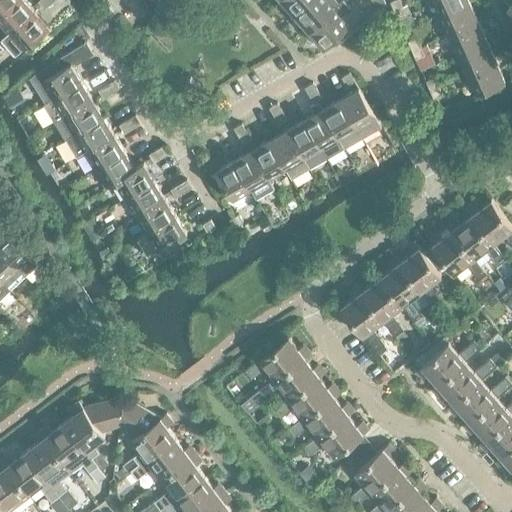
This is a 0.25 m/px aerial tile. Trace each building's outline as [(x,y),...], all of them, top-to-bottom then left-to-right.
[(0,0),(0,12),(14,0),(0,0)] [(14,0),(0,12),(0,21),(9,32),(35,9),(27,0),(14,0)] [(284,0),(295,12),(308,0),(284,0)] [(308,0),(295,12),(309,28),(340,2),(339,2),(337,0),(308,0)] [(340,2),(309,28),(324,46),(349,24),(341,15),(351,6),(345,0),(341,0),(339,2),(340,2)] [(391,0),(395,9),(402,5),(400,0),(391,0)] [(434,0),(440,12),(466,0),(434,0)] [(466,0),(440,12),(449,32),(478,19),(470,0),(466,0)] [(402,5),(395,9),(398,17),(406,13),(402,5)] [(35,9),(9,32),(2,38),(16,54),(50,25),(35,9)] [(449,32),(458,52),(487,38),(478,19),(449,32)] [(409,40),(413,48),(420,44),(417,36),(409,40)] [(458,52),(466,71),(496,58),(487,38),(458,52)] [(30,76),(46,102),(83,80),(73,64),(94,52),(87,40),(37,71),(30,76)] [(420,44),(413,48),(416,56),(424,53),(420,44)] [(496,58),(466,71),(476,92),(506,79),(496,58)] [(342,75),(347,83),(354,79),(350,71),(342,75)] [(427,79),(430,88),(438,84),(434,76),(427,79)] [(115,79),(107,83),(111,91),(119,86),(115,79)] [(45,103),(55,120),(94,97),(83,80),(46,102),(45,103)] [(305,86),(310,94),(318,89),(313,81),(305,86)] [(111,91),(107,83),(99,88),(104,96),(111,91)] [(438,84),(430,88),(434,96),(442,92),(438,84)] [(341,97),(363,136),(382,126),(359,87),(341,97)] [(305,118),(328,157),(345,147),(323,107),(323,108),(318,100),(322,97),(318,89),(310,94),(315,102),(311,104),(315,112),(305,118)] [(66,138),(74,133),(104,114),(94,97),(55,120),(66,138)] [(323,107),(345,147),(363,136),(341,97),(323,107)] [(270,106),(274,114),(282,110),(277,102),(270,106)] [(282,110),(274,114),(279,122),(283,120),(286,118),(282,110)] [(136,113),(128,118),(133,126),(141,121),(136,113)] [(74,133),(85,150),(115,132),(104,114),(74,133)] [(133,126),(128,118),(120,123),(125,131),(133,126)] [(288,128),(310,167),(328,157),(305,118),(291,126),(286,118),(283,120),(288,128)] [(234,126),(239,134),(247,130),(242,122),(234,126)] [(288,128),(270,138),(292,177),(310,167),(288,128)] [(247,130),(239,134),(244,142),(251,138),(247,130)] [(85,150),(95,167),(125,149),(115,132),(85,150)] [(270,138),(252,148),(270,178),(286,169),(291,177),(292,177),(270,138)] [(165,143),(157,147),(162,155),(170,150),(165,143)] [(162,155),(157,147),(150,152),(154,160),(162,155)] [(252,148),(235,158),(252,189),(270,178),(252,148)] [(95,167),(106,185),(144,161),(144,160),(135,165),(125,149),(95,167)] [(252,189),(235,158),(216,169),(233,199),(252,189)] [(115,181),(125,197),(155,179),(144,161),(106,185),(107,186),(115,181)] [(187,178),(179,183),(184,191),(192,186),(187,178)] [(125,197),(136,214),(166,196),(155,179),(125,197)] [(184,191),(179,183),(171,187),(176,195),(184,191)] [(136,214),(146,232),(176,214),(166,196),(136,214)] [(467,207),(471,213),(472,213),(494,241),(505,233),(511,242),(511,223),(492,197),(480,207),(475,201),(467,207)] [(231,218),(235,225),(243,221),(238,213),(231,218)] [(448,222),(452,228),(453,227),(474,256),(487,272),(481,263),(491,255),(498,264),(506,257),(494,241),(472,213),(471,213),(461,221),(456,215),(448,222)] [(176,214),(146,232),(138,237),(149,255),(187,232),(176,214)] [(92,216),(82,223),(93,241),(104,234),(92,216)] [(204,222),(208,230),(216,225),(211,218),(204,222)] [(0,230),(0,246),(23,271),(22,271),(25,274),(41,259),(10,226),(3,233),(0,230)] [(433,242),(447,262),(454,271),(466,262),(479,278),(487,272),(474,256),(453,227),(452,228),(442,236),(437,230),(429,236),(433,242)] [(411,252),(400,260),(422,288),(421,289),(434,305),(442,299),(430,282),(442,273),(438,269),(447,262),(433,242),(423,250),(420,245),(419,245),(415,239),(407,246),(411,252)] [(0,276),(8,285),(22,271),(23,271),(0,246),(0,276)] [(392,266),(381,274),(381,275),(403,303),(402,303),(415,319),(423,313),(411,297),(421,289),(422,288),(400,260),(396,254),(388,260),(392,266)] [(373,281),(362,289),(384,318),(383,318),(396,334),(404,328),(392,311),(402,303),(403,303),(381,275),(381,274),(377,268),(368,275),(373,281)] [(0,297),(11,288),(8,285),(0,276),(0,297)] [(362,289),(358,283),(349,289),(354,295),(342,304),(364,333),(364,332),(380,353),(388,348),(384,343),(385,342),(373,326),(383,318),(384,318),(362,289)] [(268,365),(276,376),(305,354),(305,355),(311,350),(305,342),(299,347),(290,334),(261,356),(261,357),(245,369),(252,377),(268,365)] [(429,372),(438,382),(438,383),(465,359),(466,360),(481,346),(474,338),(459,352),(449,340),(422,364),(417,369),(424,377),(429,372)] [(282,384),(290,395),(291,395),(319,374),(320,374),(326,369),(319,361),(313,366),(305,355),(305,354),(276,376),(260,388),(266,397),(282,384)] [(445,390),(454,400),(454,401),(481,377),(482,378),(497,364),(490,356),(475,370),(466,360),(465,359),(438,383),(438,382),(432,387),(439,395),(445,390)] [(297,403),(305,414),(334,393),(340,389),(334,380),(328,385),(320,374),(319,374),(291,395),(290,395),(274,407),(281,416),(297,403)] [(461,408),(470,418),(470,419),(497,395),(497,396),(511,382),(511,381),(506,374),(490,388),(482,378),(481,377),(454,401),(454,400),(448,405),(455,413),(461,408)] [(311,422),(320,433),(348,412),(349,412),(355,408),(348,399),(342,404),(334,393),(305,414),(289,426),(295,435),(311,422)] [(102,429),(120,424),(125,394),(84,405),(79,399),(71,406),(75,412),(64,420),(92,457),(92,456),(99,451),(93,443),(105,434),(102,429)] [(131,469),(131,470),(176,436),(167,424),(173,420),(167,411),(161,416),(125,394),(120,424),(137,434),(132,437),(142,449),(133,456),(139,463),(131,469)] [(477,426),(486,436),(486,437),(511,413),(511,400),(506,406),(497,396),(497,395),(470,419),(470,418),(464,423),(471,431),(477,426)] [(345,446),(352,456),(371,441),(363,431),(369,427),(363,418),(357,423),(349,412),(348,412),(320,433),(303,445),(310,454),(326,441),(335,453),(345,446)] [(492,444),(501,454),(502,455),(511,445),(511,413),(486,437),(486,436),(480,441),(487,449),(492,444)] [(99,464),(92,456),(92,457),(64,420),(52,429),(48,423),(40,429),(72,471),(83,462),(97,481),(106,474),(99,464)] [(61,480),(72,471),(40,429),(32,435),(37,441),(26,449),(59,494),(67,488),(61,480)] [(154,465),(162,476),(197,450),(191,442),(185,447),(176,436),(131,470),(137,477),(154,465)] [(358,502),(373,489),(373,488),(400,465),(399,464),(390,454),(396,449),(389,441),(384,446),(383,446),(379,450),(371,441),(352,456),(360,466),(356,469),(366,481),(351,494),(358,502)] [(511,445),(502,455),(501,454),(496,459),(503,467),(508,462),(511,466),(511,445)] [(52,500),(59,494),(26,449),(14,458),(10,452),(2,458),(28,492),(39,484),(52,500)] [(147,507),(150,511),(155,511),(205,474),(196,462),(202,458),(197,450),(162,476),(171,488),(155,500),(154,499),(149,502),(150,504),(147,507)] [(33,499),(28,492),(2,458),(0,459),(0,497),(11,511),(25,511),(22,507),(33,499)] [(382,511),(389,507),(389,506),(416,483),(415,482),(406,472),(412,467),(405,459),(399,464),(400,465),(373,488),(373,489),(382,499),(366,511),(382,511)] [(171,511),(183,503),(189,511),(194,511),(226,488),(220,480),(214,485),(205,474),(155,511),(171,511)] [(418,511),(431,501),(431,500),(422,490),(428,485),(421,477),(415,482),(416,483),(389,506),(389,507),(393,511),(418,511)] [(226,488),(194,511),(234,511),(225,501),(232,496),(226,488)] [(441,511),(438,508),(444,503),(437,495),(431,500),(431,501),(418,511),(441,511)]
